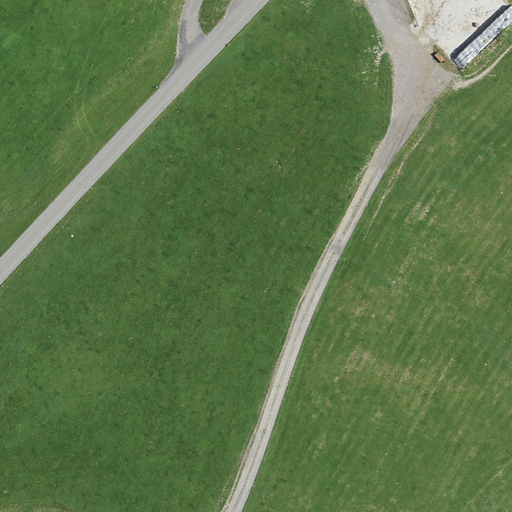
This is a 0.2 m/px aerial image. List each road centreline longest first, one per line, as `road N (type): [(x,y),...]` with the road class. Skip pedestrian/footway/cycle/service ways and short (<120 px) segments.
road 1 (track): [(225,511),(401,124),(399,19),(387,0)]
road 2 (unclassified): [(261,0),(0,279)]
